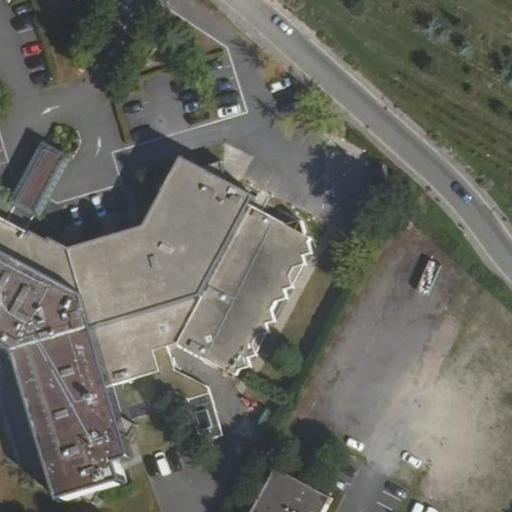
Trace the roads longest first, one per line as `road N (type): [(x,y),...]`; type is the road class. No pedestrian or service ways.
road 1 (residential): [(244,0),(439,179),(511,261)]
road 2 (unknown): [(93,174),(270,126)]
